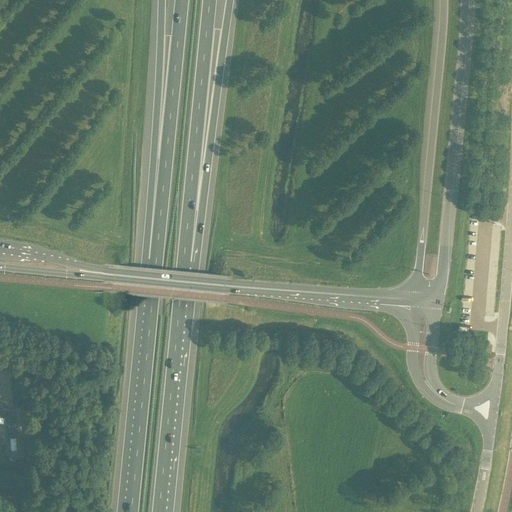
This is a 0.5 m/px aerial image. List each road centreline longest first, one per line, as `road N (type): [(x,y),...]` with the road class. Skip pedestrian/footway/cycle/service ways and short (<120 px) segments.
road 1 (secondary): [(415,300),(89,272)]
road 2 (motorway): [(437,302),(464,0)]
road 3 (motorway): [(444,0),(415,300)]
road 4 (motorway): [(183,263),(201,211),(227,0)]
road 5 (motorway): [(183,263),(208,0)]
road 6 (motorway): [(180,0),(155,260)]
road 7 (motorway): [(160,0),(155,260)]
road 8 (motorway): [(155,260),(130,511)]
road 9 (motorway): [(158,511),(183,263)]
road 10 (unclassified): [(492,411),(511,213)]
road 11 (unclassified): [(415,300),(416,381),(449,404)]
